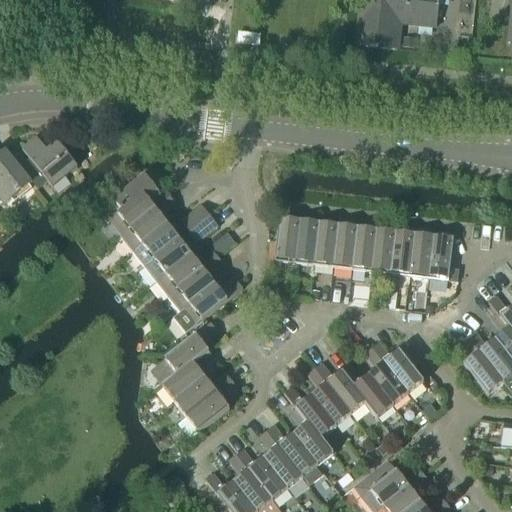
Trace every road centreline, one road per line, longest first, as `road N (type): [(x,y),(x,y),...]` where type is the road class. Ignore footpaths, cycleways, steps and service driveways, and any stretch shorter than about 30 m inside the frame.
road 1 (tertiary): [(511,157),(250,130)]
road 2 (tertiary): [(250,130),(46,102),(0,108)]
road 3 (residential): [(333,311),(277,305),(257,280),(263,232),(243,189),(250,130)]
road 4 (residential): [(188,459),(255,405),(263,367),(333,311)]
road 5 (residential): [(511,252),(467,248),(461,303),(415,336)]
road 6 (residential): [(493,511),(437,442),(475,412)]
